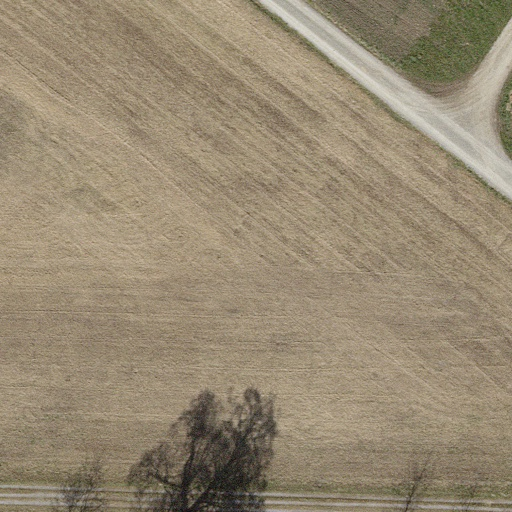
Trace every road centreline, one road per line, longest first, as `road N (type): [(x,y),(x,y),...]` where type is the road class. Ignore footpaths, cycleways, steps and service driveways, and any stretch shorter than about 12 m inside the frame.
road 1 (track): [(0,486),(511,504)]
road 2 (track): [(511,181),(276,0)]
